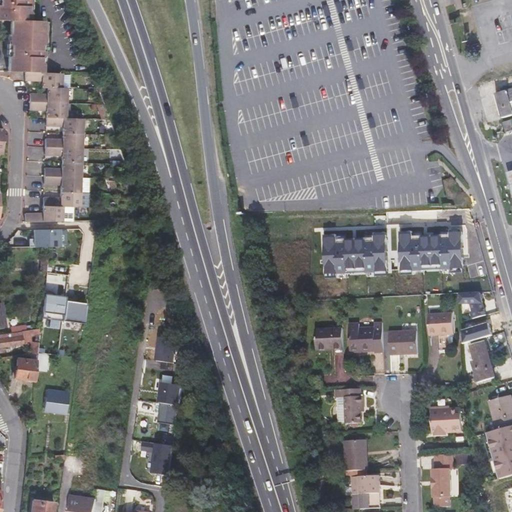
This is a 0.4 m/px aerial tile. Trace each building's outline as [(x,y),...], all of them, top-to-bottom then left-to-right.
[(14,73),(26,73),(43,73),(44,60),(45,58),(45,54),(42,51),(42,46),(44,45),(45,37),(43,37),(44,22),(32,22),(32,13),(30,11),(31,7),(32,4),(32,1),(30,0),(0,0),(0,6),(0,20),(12,21),(11,35),(10,35),(10,48),(11,47),(11,57),(9,57),(9,72),(14,73)] [(462,0),(454,0),(457,10),(464,8),(462,0)] [(43,73),(26,73),(26,82),(42,82),(42,87),(47,88),(62,89),(62,74),(43,73)] [(30,94),(30,103),(67,104),(67,89),(62,89),(47,88),(47,94),(30,94)] [(511,91),(493,96),(500,120),(511,116),(511,91)] [(30,103),(30,111),(46,112),(46,117),(66,118),(67,104),(30,103)] [(66,118),(46,117),(46,127),(62,128),(62,134),(82,135),(82,119),(66,118)] [(504,134),(511,132),(511,129),(510,123),(501,126),(504,134)] [(82,135),(62,134),(62,140),(45,140),(45,148),(81,149),(82,135)] [(81,149),(45,148),(45,155),(61,156),(61,163),(80,164),(81,149)] [(80,164),(61,163),(61,169),(44,168),(44,177),(80,178),(80,164)] [(80,178),(44,177),(43,186),(60,186),(60,193),(79,193),(80,178)] [(87,193),(79,193),(60,193),(60,198),(42,197),(42,206),(71,207),(87,207),(87,193)] [(24,222),(39,221),(60,221),(61,220),(71,220),(71,207),(42,206),(42,213),(25,213),(24,222)] [(412,232),(400,233),(402,276),(414,276),(414,272),(424,271),(423,267),(442,266),(443,270),(452,270),(452,274),(465,273),(462,229),(450,230),(450,232),(451,237),(441,238),(441,243),(431,244),(431,238),(412,239),(412,234),(412,232)] [(58,230),(33,230),(33,239),(28,239),(28,247),(58,247),(58,245),(65,245),(65,230),(58,230)] [(450,232),(412,234),(412,239),(431,238),(431,244),(441,243),(441,238),(451,237),(450,232)] [(336,236),(324,237),(326,280),(338,280),(338,275),(347,275),(347,271),(366,270),(366,274),(376,273),(376,277),(388,277),(386,234),(374,234),(374,236),(374,241),(356,242),(356,248),(346,248),(346,243),(336,243),(336,238),(336,236)] [(374,236),(336,238),(336,243),(346,243),(346,248),(356,248),(356,242),(374,241),(374,236)] [(47,284),(66,286),(67,275),(49,273),(47,284)] [(44,291),(41,318),(62,321),(62,320),(65,298),(65,297),(52,295),(53,292),(44,291)] [(480,292),(459,294),(460,304),(471,303),(473,310),(471,311),(474,319),(487,315),(480,292)] [(73,299),(65,298),(62,320),(84,324),(86,304),(73,302),(73,299)] [(429,316),(430,336),(453,335),(452,314),(429,316)] [(385,353),(383,323),(375,323),(375,328),(360,329),(360,324),(349,325),(352,352),(376,351),(376,353),(385,353)] [(38,350),(40,327),(0,332),(0,341),(1,346),(9,346),(9,348),(15,348),(15,345),(31,343),(30,349),(38,350)] [(345,350),(343,329),(316,331),(318,352),(345,350)] [(417,353),(415,331),(389,333),(391,355),(417,353)] [(159,337),(156,361),(173,363),(175,354),(171,339),(159,337)] [(478,382),(496,377),(485,341),(472,345),(476,360),(472,361),(478,382)] [(47,355),(37,354),(36,361),(36,370),(46,371),(47,355)] [(34,381),(36,361),(17,359),(15,378),(34,381)] [(181,386),(161,383),(158,403),(161,403),(178,406),(181,386)] [(362,389),(338,390),(339,398),(347,398),(349,425),(364,424),(363,411),(366,410),(365,397),(362,397),(362,389)] [(68,394),(49,391),(47,406),(65,409),(68,394)] [(511,426),(511,399),(511,396),(490,401),(499,430),(511,426)] [(178,406),(161,403),(158,423),(176,425),(178,406)] [(437,436),(449,435),(464,434),(463,411),(452,412),(433,413),(434,436),(437,436)] [(511,426),(499,430),(488,433),(501,479),(511,476),(511,426)] [(348,472),(371,470),(370,456),(368,456),(367,441),(346,443),(348,472)] [(172,446),(142,442),(141,451),(154,453),(151,473),(168,476),(172,446)] [(456,456),(438,458),(439,472),(435,472),(437,501),(439,501),(439,511),(456,510),(455,500),(453,471),(457,471),(456,456)] [(363,487),(364,495),(384,493),(382,476),(355,479),(356,488),(363,487)] [(94,511),(96,507),(97,500),(71,497),(68,511),(94,511)] [(29,511),(51,511),(53,501),(32,498),(29,511)]
